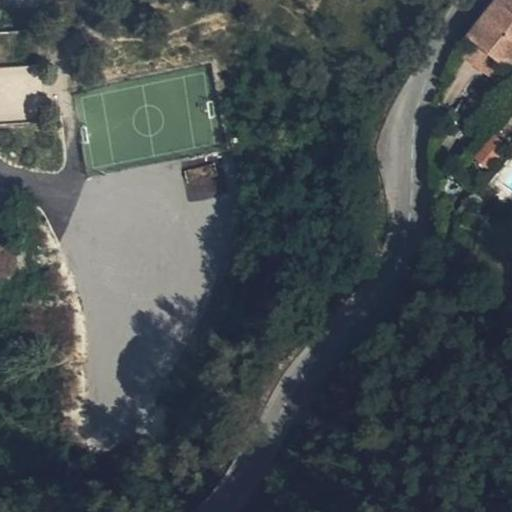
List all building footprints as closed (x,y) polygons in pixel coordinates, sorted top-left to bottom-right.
[(511,0),(488,0),(469,21),(511,59),(511,58),(511,0)] [(0,121),(61,118),(58,61),(39,62),(36,28),(0,30),(0,121)] [(488,170),(510,144),(494,131),(472,157),(488,170)] [(188,199),(218,196),(214,165),(184,168),(188,199)] [(468,175),(458,184),(466,195),(477,186),(468,175)]
